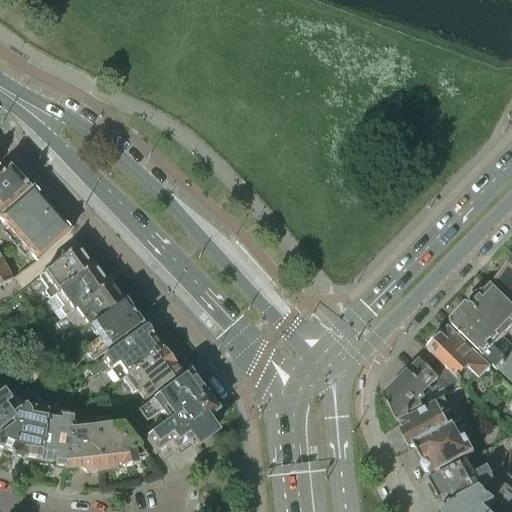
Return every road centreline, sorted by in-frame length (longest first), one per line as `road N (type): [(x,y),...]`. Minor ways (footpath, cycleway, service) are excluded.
road 1 (secondary): [(285,325),(116,153),(73,120),(0,84)]
road 2 (secondary): [(0,95),(232,324)]
road 3 (secondary): [(329,383),(511,200)]
road 4 (secondary): [(511,162),(354,320)]
road 5 (secondary): [(232,324),(287,442)]
road 6 (secondary): [(345,511),(329,383)]
